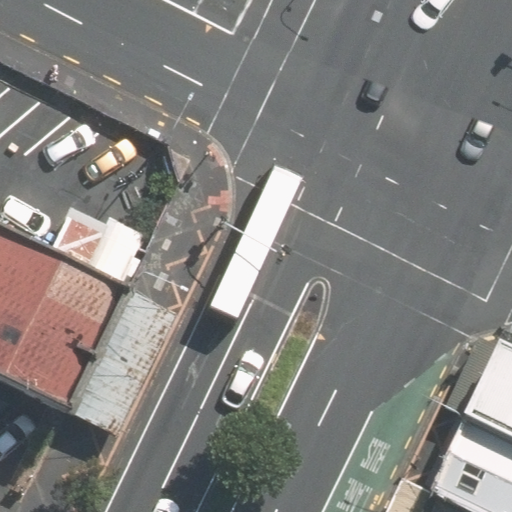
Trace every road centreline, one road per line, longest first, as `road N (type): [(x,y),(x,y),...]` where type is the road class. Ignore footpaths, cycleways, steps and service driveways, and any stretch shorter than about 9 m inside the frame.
road 1 (primary): [(143,511),(260,289),(390,129)]
road 2 (primary): [(390,129),(359,326),(279,511)]
road 3 (primary): [(164,0),(390,129)]
road 4 (secondary): [(390,129),(457,0)]
road 5 (motorway): [(511,189),(390,129)]
